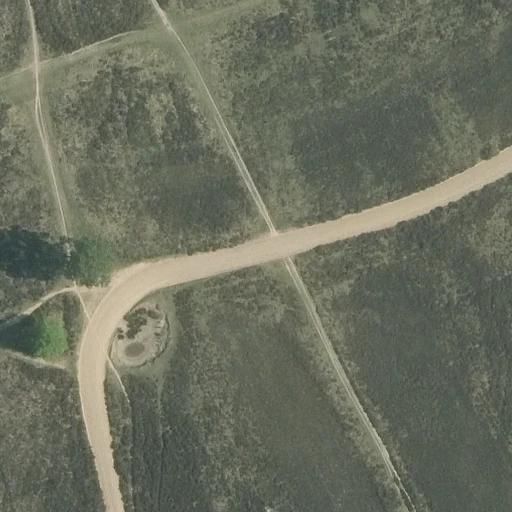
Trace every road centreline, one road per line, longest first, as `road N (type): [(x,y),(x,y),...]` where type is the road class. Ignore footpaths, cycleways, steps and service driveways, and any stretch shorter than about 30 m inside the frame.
road 1 (track): [(156,0),(415,511)]
road 2 (track): [(511,155),(380,218),(130,288),(98,308)]
road 3 (track): [(98,308),(92,351),(117,511)]
